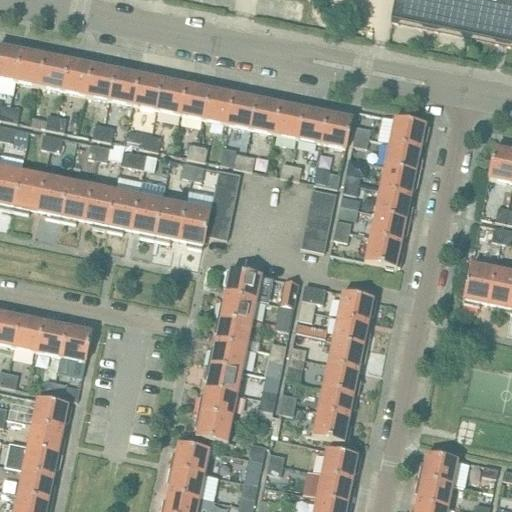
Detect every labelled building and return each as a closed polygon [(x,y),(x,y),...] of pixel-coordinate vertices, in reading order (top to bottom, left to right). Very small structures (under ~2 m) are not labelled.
[(511,0),(396,0),(392,25),(397,26),(398,24),(422,29),(422,31),(437,34),(438,32),(467,38),(491,43),(495,44),(494,46),(510,49),(511,47),(511,0)] [(0,82),(15,85),(21,53),(13,52),(14,48),(0,45),(0,82)] [(15,85),(38,90),(46,55),(30,52),(29,55),(21,53),(15,85)] [(38,90),(62,95),(68,63),(60,61),(61,58),(46,55),(38,90)] [(68,63),(62,95),(85,100),(93,65),(77,61),(76,65),(68,63)] [(85,100),(109,104),(115,73),(107,71),(108,68),(93,65),(85,100)] [(123,74),(115,73),(109,104),(132,109),(140,74),(124,71),(123,74)] [(132,109),(156,114),(163,83),(154,81),(155,77),(140,74),(132,109)] [(171,84),(163,83),(156,114),(180,119),(187,84),(171,81),(171,84)] [(180,119),(203,124),(210,92),(202,91),(202,87),(187,84),(180,119)] [(218,94),(210,92),(203,124),(227,129),(234,94),(218,90),(218,94)] [(227,129),(250,133),(257,102),(249,100),(249,97),(234,94),(227,129)] [(265,103),(257,102),(250,133),(274,138),(281,103),(265,100),(265,103)] [(297,143),(304,112),(296,110),(296,106),(281,103),(274,138),(297,143)] [(0,108),(0,122),(7,124),(10,110),(0,108)] [(7,124),(16,126),(19,112),(10,110),(7,124)] [(297,143),(321,148),(328,113),(312,110),(312,113),(304,112),(297,143)] [(343,116),(328,113),(321,148),(345,153),(351,121),(343,120),(343,116)] [(44,132),(54,134),(57,120),(47,118),(44,132)] [(54,134),(63,136),(66,122),(57,120),(54,134)] [(426,129),(393,122),(388,146),(420,153),(422,145),(425,146),(428,130),(425,130),(426,129)] [(101,144),(104,130),(94,128),(91,142),(101,144)] [(15,132),(6,130),(3,144),(12,146),(15,132)] [(104,130),(101,144),(111,146),(113,132),(104,130)] [(356,130),(354,139),(368,142),(370,133),(356,130)] [(19,133),(16,149),(26,151),(29,135),(19,133)] [(128,135),(125,149),(134,151),(148,153),(151,139),(137,137),(128,135)] [(53,140),(43,138),(40,152),(50,154),(53,140)] [(148,153),(157,155),(160,141),(151,139),(148,153)] [(354,139),(352,149),(366,152),(368,142),(354,139)] [(62,142),(53,140),(50,154),(59,156),(62,142)] [(420,153),(388,146),(383,170),(419,177),(422,162),(418,161),(420,153)] [(185,161),(195,163),(198,149),(188,147),(185,161)] [(488,182),(511,187),(511,154),(511,151),(496,147),(495,150),(488,182)] [(100,150),(90,148),(87,162),(97,164),(100,150)] [(195,163),(205,165),(207,151),(198,149),(195,163)] [(100,150),(97,164),(107,166),(107,163),(110,152),(100,150)] [(121,165),(120,168),(120,169),(130,171),(144,173),(147,159),(133,156),(123,154),(121,165)] [(232,171),(242,173),(245,159),(235,157),(232,171)] [(156,161),(147,159),(144,173),(153,175),(156,161)] [(242,173),(252,175),(254,161),(245,159),(242,173)] [(289,183),(292,168),(282,166),(279,181),(289,183)] [(181,181),(191,183),(194,169),(184,167),(181,181)] [(289,183),(299,184),(301,170),(292,168),(289,183)] [(21,174),(0,169),(0,212),(13,215),(21,174)] [(203,171),(194,169),(191,183),(200,185),(203,171)] [(419,177),(383,170),(378,193),(410,200),(412,192),(415,193),(419,177)] [(45,179),(21,174),(13,215),(28,218),(29,214),(37,216),(45,179)] [(218,174),(216,185),(237,189),(240,178),(218,174)] [(337,192),(340,178),(330,176),(327,190),(337,192)] [(346,177),(344,186),(358,189),(360,180),(346,177)] [(68,184),(45,179),(37,216),(45,218),(44,221),(60,225),(68,184)] [(92,188),(68,184),(60,225),(75,228),(76,224),(84,226),(92,188)] [(235,200),(237,189),(216,185),(214,196),(235,200)] [(344,186),(342,196),(356,199),(358,189),(344,186)] [(115,193),(92,188),(84,226),(92,227),(91,231),(107,234),(115,193)] [(139,198),(115,193),(107,234),(122,238),(123,234),(131,235),(139,198)] [(310,205),(333,210),(335,198),(312,193),(310,205)] [(410,200),(378,193),(373,217),(409,224),(412,209),(409,208),(410,200)] [(233,211),(235,200),(214,196),(212,207),(233,211)] [(162,203),(139,198),(131,235),(139,237),(138,241),(154,244),(162,203)] [(341,199),(339,210),(357,214),(359,203),(341,199)] [(186,208),(162,203),(154,244),(169,247),(170,243),(178,245),(186,208)] [(310,205),(307,217),(331,221),(333,210),(310,205)] [(231,222),(233,211),(212,207),(210,213),(209,218),(231,222)] [(202,251),(205,239),(207,228),(209,218),(210,213),(186,208),(178,245),(186,247),(185,251),(201,254),(202,250),(202,251)] [(355,224),(357,214),(339,210),(337,221),(355,224)] [(497,211),(494,225),(504,227),(507,213),(497,211)] [(307,217),(305,228),(328,233),(331,221),(307,217)] [(409,224),(373,217),(369,240),(401,247),(402,239),(406,240),(409,224)] [(228,233),(231,222),(209,218),(207,228),(228,233)] [(336,224),(334,233),(348,236),(350,227),(336,224)] [(226,244),(228,233),(207,228),(205,239),(226,244)] [(328,233),(305,228),(302,240),(326,245),(328,233)] [(500,247),(503,233),(493,231),(490,245),(500,247)] [(334,233),(332,243),(346,246),(348,236),(334,233)] [(511,234),(503,233),(500,247),(510,249),(511,236),(511,234)] [(326,245),(302,240),(300,252),(323,257),(326,245)] [(401,247),(369,240),(364,265),(396,271),(397,271),(399,271),(403,256),(399,255),(401,247)] [(495,272),(471,267),(463,304),(464,305),(463,308),(479,311),(480,307),(487,309),(495,272)] [(510,317),(511,308),(511,274),(495,272),(487,309),(495,310),(495,314),(510,317)] [(226,290),(225,298),(257,304),(262,280),(229,274),(226,274),(223,289),(226,290)] [(301,304),(299,313),(313,316),(315,307),(323,308),(326,293),(318,292),(304,289),(301,304)] [(341,297),(336,321),(368,327),(370,319),(373,320),(376,305),(373,304),(373,303),(341,297)] [(252,328),(257,304),(225,298),(223,306),(220,305),(216,321),(252,328)] [(293,312),(295,302),(281,299),(279,309),(293,312)] [(275,328),(273,333),(288,336),(291,321),(293,312),(279,309),(277,318),(275,328)] [(0,349),(13,352),(20,320),(12,319),(12,315),(0,312),(0,349)] [(299,313),(297,322),(311,325),(313,316),(299,313)] [(28,322),(20,320),(13,352),(37,357),(44,322),(29,318),(28,322)] [(217,337),(215,345),(247,351),(252,328),(216,321),(213,336),(217,337)] [(331,344),(367,352),(370,336),(366,335),(368,327),(336,321),(331,344)] [(37,357),(60,362),(67,330),(59,328),(60,325),(44,322),(37,357)] [(60,362),(58,375),(82,380),(91,334),(90,334),(91,331),(76,328),(75,331),(67,330),(60,362)] [(331,344),(326,368),(358,374),(360,366),(363,367),(367,352),(331,344)] [(242,375),(247,351),(215,345),(213,353),(210,352),(207,368),(242,375)] [(283,359),(285,349),(271,346),(269,356),(283,359)] [(291,350),(289,360),(303,363),(305,353),(291,350)] [(267,365),(264,379),(269,380),(278,382),(281,368),(283,359),(269,356),(267,365)] [(301,372),(303,363),(289,360),(287,370),(301,372)] [(237,398),(242,375),(207,368),(204,383),(207,384),(205,392),(237,398)] [(322,391),(357,398),(360,383),(357,382),(358,374),(326,368),(322,391)] [(0,389),(5,391),(8,377),(0,374),(0,389)] [(5,391),(15,393),(18,379),(8,377),(5,391)] [(43,398),(52,400),(55,386),(45,384),(43,398)] [(52,400),(62,402),(65,388),(55,386),(52,400)] [(322,391),(317,415),(349,421),(350,413),(354,414),(357,398),(322,391)] [(233,422),(237,398),(205,392),(204,400),(200,399),(197,415),(233,422)] [(261,393),(259,403),(274,406),(275,396),(261,393)] [(281,397),(279,407),(294,410),(296,400),(281,397)] [(36,403),(31,427),(63,434),(65,426),(68,426),(71,411),(68,410),(69,410),(36,403)] [(272,415),(274,406),(259,403),(257,412),(272,415)] [(279,407),(278,417),(292,419),(294,410),(279,407)] [(228,446),(233,422),(197,415),(194,430),(197,431),(195,439),(228,446)] [(312,439),(344,446),(345,445),(347,446),(351,430),(347,429),(349,421),(317,415),(312,439)] [(31,427),(26,451),(62,458),(65,443),(61,442),(63,434),(31,427)] [(9,447),(4,471),(21,474),(53,481),(55,473),(58,473),(62,458),(26,451),(9,447)] [(249,453),(247,462),(261,465),(263,456),(265,450),(250,447),(249,453)] [(172,456),(169,471),(205,479),(210,454),(177,448),(176,457),(172,456)] [(325,454),(320,478),(352,484),(354,476),(357,477),(360,462),(358,461),(358,460),(325,454)] [(269,457),(267,467),(281,470),(283,460),(269,457)] [(421,466),(417,481),(453,489),(457,464),(426,458),(424,467),(421,466)] [(261,465),(247,462),(245,472),(259,475),(261,465)] [(279,479),(281,470),(267,467),(265,476),(279,479)] [(495,482),(497,473),(483,470),(481,479),(495,482)] [(200,502),(205,479),(169,471),(166,487),(170,488),(168,496),(200,502)] [(21,474),(16,498),(52,505),(55,489),(52,489),(53,481),(21,474)] [(511,485),(511,475),(503,474),(501,484),(511,485)] [(320,478),(315,501),(351,509),(354,493),(350,492),(352,484),(320,478)] [(447,511),(453,489),(417,481),(414,497),(418,498),(416,506),(447,511)] [(163,503),(160,511),(210,511),(212,505),(200,502),(168,496),(166,504),(163,503)] [(16,498),(13,511),(50,511),(52,505),(16,498)] [(247,511),(251,511),(254,503),(240,500),(238,510),(247,511)] [(315,501),(313,511),(350,511),(351,509),(315,501)]
